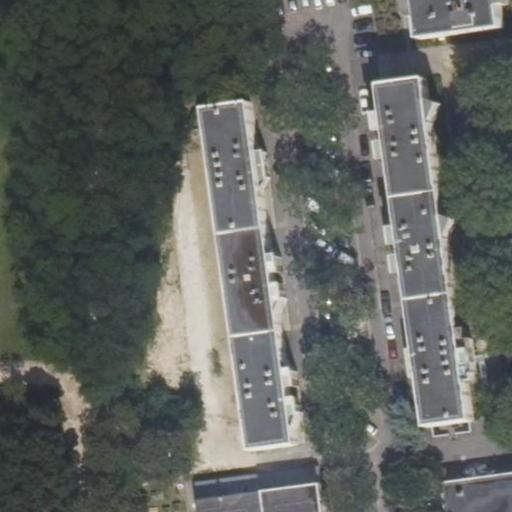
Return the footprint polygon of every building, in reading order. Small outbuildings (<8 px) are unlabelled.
[(405,0),(408,19),(414,18),(417,41),(501,30),(499,8),(506,7),(504,0),(405,0)] [(410,378),(419,386),(424,425),(469,419),(463,380),(469,380),(469,374),(473,373),(468,337),(464,337),(462,326),(456,326),(445,241),(453,220),(441,215),(429,125),(436,103),(425,99),(423,81),(377,86),(378,100),(370,120),(373,137),(376,157),(388,171),(394,215),(387,233),(391,254),(393,273),(404,286),(413,342),(406,352),(408,365),(410,378)] [(232,419),(243,418),(247,450),(294,444),(293,429),(300,415),(297,396),(294,373),(283,362),(276,314),(284,303),(281,278),(278,260),(267,248),(259,188),(264,182),(262,166),(260,154),(253,148),(247,104),(201,110),(205,141),(198,142),(198,147),(196,147),(199,168),(202,168),(202,205),(213,205),(221,262),(215,263),(216,303),(226,302),(237,378),(232,379),(232,419)] [(322,511),(319,485),(317,467),(191,483),(195,511),(322,511)] [(511,511),(511,473),(440,483),(444,511),(511,511)]
